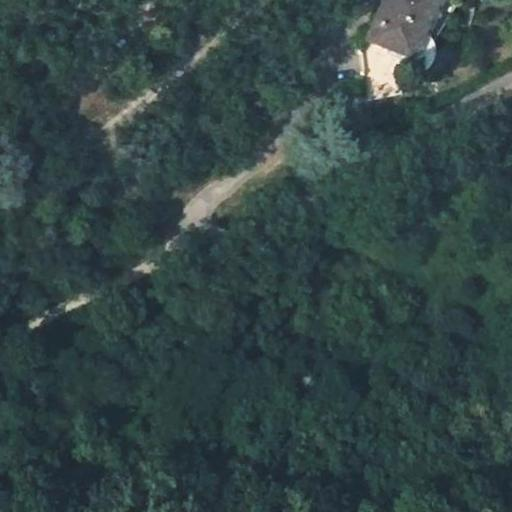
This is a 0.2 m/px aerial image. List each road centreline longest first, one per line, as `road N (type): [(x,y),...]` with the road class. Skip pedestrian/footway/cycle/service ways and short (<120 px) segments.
road 1 (unclassified): [(338,46),(314,107),(231,185),(194,203),(179,238),(199,260),(379,141),(511,77)]
road 2 (track): [(154,0),(62,96),(61,128),(85,144),(132,124),(242,0)]
